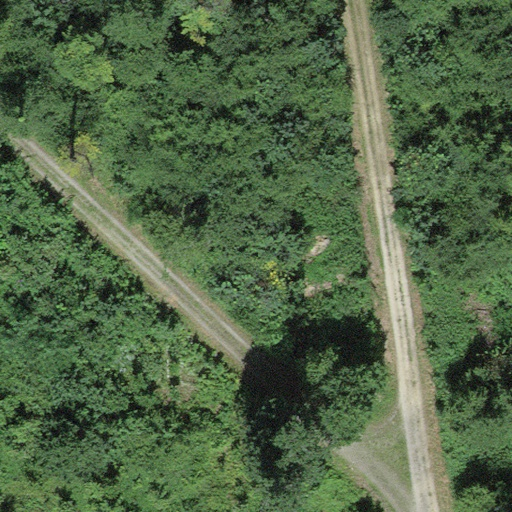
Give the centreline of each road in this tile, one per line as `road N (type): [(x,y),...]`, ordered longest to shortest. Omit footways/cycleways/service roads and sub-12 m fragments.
road 1 (track): [(379,511),(315,432),(0,144)]
road 2 (track): [(430,511),(354,0)]
